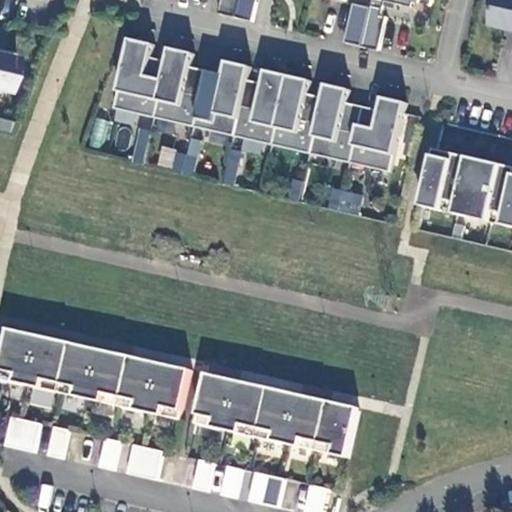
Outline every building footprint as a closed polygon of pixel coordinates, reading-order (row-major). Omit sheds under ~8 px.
[(237,16),(240,0),(222,0),(219,15),(236,18),(237,16)] [(240,0),(237,16),(254,20),(258,0),(240,0)] [(374,0),(372,9),(363,48),(380,52),(388,18),(383,17),(387,2),(413,8),(415,2),(432,6),(433,0),(374,0)] [(511,0),(496,0),(491,26),(511,30),(511,0)] [(355,5),(346,44),(363,48),(372,9),(355,5)] [(146,117),(156,119),(172,49),(168,62),(164,81),(148,77),(153,59),(156,45),(132,40),(115,109),(117,110),(118,106),(147,113),(146,117)] [(196,55),(172,49),(156,119),(158,119),(158,115),(187,122),(186,126),(195,128),(202,99),(186,95),(193,68),(196,55)] [(16,55),(0,50),(0,89),(7,91),(16,55)] [(164,81),(168,62),(153,59),(148,77),(164,81)] [(235,133),(250,68),(229,62),(226,76),(219,103),(202,99),(195,128),(206,130),(207,126),(235,133)] [(186,95),(202,99),(208,72),(193,68),(186,95)] [(246,136),(274,142),(289,77),(268,71),(264,85),(258,112),(243,108),(250,82),(253,68),(250,68),(235,133),(234,137),(245,140),(246,136)] [(219,103),(226,76),(208,72),(202,99),(219,103)] [(303,153),(312,155),(328,85),(327,85),(324,99),(318,125),(303,122),(309,95),(313,82),(289,77),(274,142),(273,146),(275,146),(276,143),(304,149),(303,153)] [(258,112),(264,85),(250,82),(243,108),(258,112)] [(351,164),(357,135),(342,131),(348,104),(352,91),(328,85),(312,155),(313,155),(314,151),(343,158),(342,162),(351,164)] [(318,125),(324,99),(309,95),(303,122),(318,125)] [(375,139),(357,135),(351,164),(362,166),(363,163),(392,169),(391,173),(392,174),(409,104),(384,99),(381,112),(375,139)] [(342,131),(357,135),(364,108),(348,104),(342,131)] [(117,110),(146,117),(147,113),(118,106),(117,110)] [(381,112),(364,108),(357,135),(375,139),(381,112)] [(158,115),(158,119),(186,126),(187,122),(158,115)] [(103,148),(110,121),(95,118),(89,144),(103,148)] [(206,130),(234,137),(235,133),(207,126),(206,130)] [(246,136),(245,140),(273,146),(274,142),(246,136)] [(189,138),(187,150),(160,146),(157,168),(195,174),(200,140),(189,138)] [(275,146),(303,153),(304,149),(276,143),(275,146)] [(235,185),(241,150),(226,148),(220,182),(235,185)] [(313,155),(342,162),(343,158),(314,151),(313,155)] [(511,168),(436,151),(423,208),(511,228),(511,168)] [(362,166),(391,173),(392,169),(363,163),(362,166)] [(330,189),(328,210),(359,213),(362,192),(330,189)] [(41,340),(29,337),(30,334),(10,330),(0,374),(0,380),(30,387),(41,340)] [(52,342),(41,340),(30,387),(60,394),(71,344),(53,340),(52,342)] [(71,344),(60,394),(90,401),(101,353),(89,351),(90,348),(71,344)] [(112,356),(101,353),(90,401),(120,407),(132,357),(113,354),(112,356)] [(120,407),(151,414),(161,367),(150,365),(150,362),(132,357),(120,407)] [(173,370),(161,367),(151,414),(182,422),(193,372),(173,367),(173,370)] [(197,425),(228,432),(239,385),(227,382),(228,379),(208,375),(197,425)] [(250,387),(239,385),(228,432),(258,439),(269,389),(251,384),(250,387)] [(288,393),(269,389),(258,439),(288,446),(299,398),(287,396),(288,393)] [(288,446),(318,453),(330,402),(311,398),(310,401),(299,398),(288,446)] [(349,407),(330,402),(318,453),(350,460),(360,412),(348,409),(349,407)] [(8,416),(3,447),(37,453),(42,422),(8,416)] [(65,459),(70,429),(52,425),(46,455),(65,459)] [(114,471),(124,443),(105,437),(96,465),(114,471)] [(157,479),(162,450),(132,444),(126,474),(157,479)] [(221,498),(294,506),(297,478),(224,469),(221,498)] [(326,511),(333,491),(310,484),(301,511),(326,511)]
